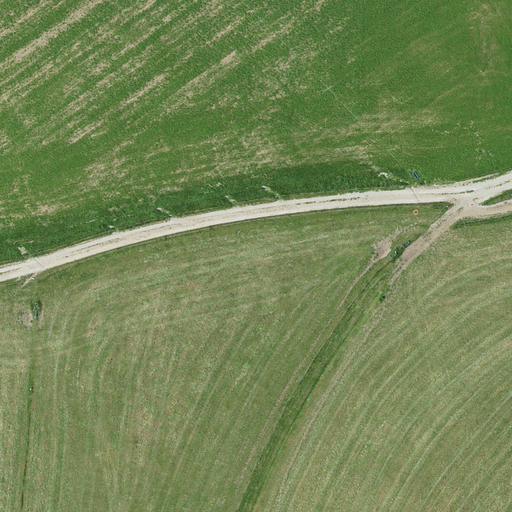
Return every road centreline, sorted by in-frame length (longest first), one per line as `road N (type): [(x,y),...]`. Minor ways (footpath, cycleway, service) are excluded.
road 1 (track): [(0,278),(142,236),(283,207),(487,197),(511,185)]
road 2 (track): [(487,197),(414,245),(348,321),(297,399),(245,511)]
